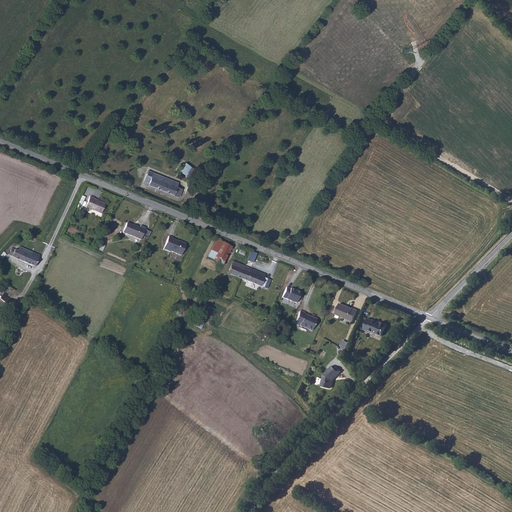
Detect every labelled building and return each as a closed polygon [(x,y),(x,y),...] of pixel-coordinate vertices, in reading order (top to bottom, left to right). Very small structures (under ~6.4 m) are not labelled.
[(193,169),(185,163),(182,167),(190,173),(193,169)] [(190,173),(182,167),(179,171),(187,177),(190,173)] [(143,181),(148,183),(152,176),(146,174),(143,181)] [(152,176),(148,183),(148,184),(174,195),(179,183),(167,178),(166,182),(152,176)] [(93,197),(88,208),(102,215),(107,205),(96,200),(96,198),(93,197)] [(134,227),(127,224),(124,233),(140,240),(145,228),(140,226),(139,227),(135,225),(134,227)] [(173,239),(168,237),(163,249),(170,252),(170,251),(180,255),(185,244),(180,242),(179,243),(172,241),(173,239)] [(217,239),(207,256),(223,265),(232,247),(217,239)] [(33,252),(19,246),(17,250),(12,248),(11,251),(13,252),(12,255),(35,266),(38,259),(31,256),(33,252)] [(251,250),(247,259),(253,262),(257,253),(251,250)] [(263,287),(265,288),(267,282),(264,281),(266,276),(246,267),(234,262),(229,274),(240,279),(263,287)] [(282,298),(296,303),(300,292),(286,286),(282,298)] [(4,292),(2,295),(0,297),(0,298),(7,304),(10,300),(7,297),(8,295),(4,292)] [(215,310),(200,302),(196,310),(200,312),(195,322),(204,327),(210,317),(211,318),(215,310)] [(353,309),(340,304),(335,315),(353,322),(357,311),(353,309)] [(304,314),(299,312),(293,325),(311,332),(316,321),(303,315),(304,314)] [(377,324),(365,319),(360,331),(365,333),(366,331),(380,337),(385,326),(378,323),(377,324)] [(335,369),(332,367),(323,375),(321,386),(330,389),(332,387),(333,380),(342,372),(337,368),(335,369)]
